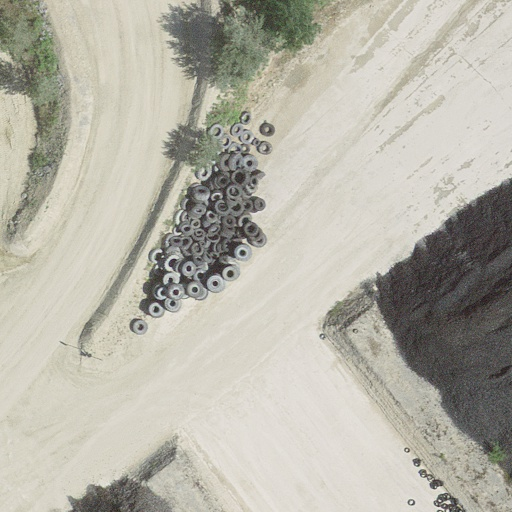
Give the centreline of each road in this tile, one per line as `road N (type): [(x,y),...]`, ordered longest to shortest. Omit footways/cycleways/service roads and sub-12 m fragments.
road 1 (track): [(511,43),(326,275),(0,503)]
road 2 (track): [(106,0),(117,26),(124,110),(99,228),(0,402)]
